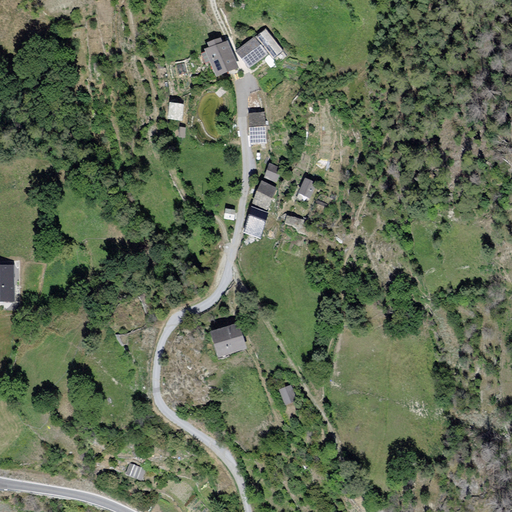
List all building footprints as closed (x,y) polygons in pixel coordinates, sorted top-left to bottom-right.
[(268,33),(239,54),(251,69),(270,55),(275,61),(284,54),(268,33)] [(217,42),(208,45),(210,50),(207,51),(208,55),(204,56),(207,65),(211,63),(218,81),(231,76),(217,42)] [(184,108),(173,107),(172,121),(183,122),(184,108)] [(266,117),(251,117),(252,145),(267,145),(266,117)] [(272,167),(267,182),(278,186),(283,171),(272,167)] [(317,186),(308,182),(302,194),(311,198),(317,186)] [(264,186),(256,205),(268,211),(276,191),(264,186)] [(254,211),(247,234),(260,238),(267,215),(254,211)] [(227,213),(227,221),(235,221),(236,214),(227,213)] [(12,267),(0,267),(0,299),(13,300),(12,267)] [(240,326),(213,334),(220,358),(247,350),(240,326)] [(291,388),(282,392),(287,407),(297,403),(291,388)] [(126,474),(143,482),(148,472),(130,464),(126,474)]
